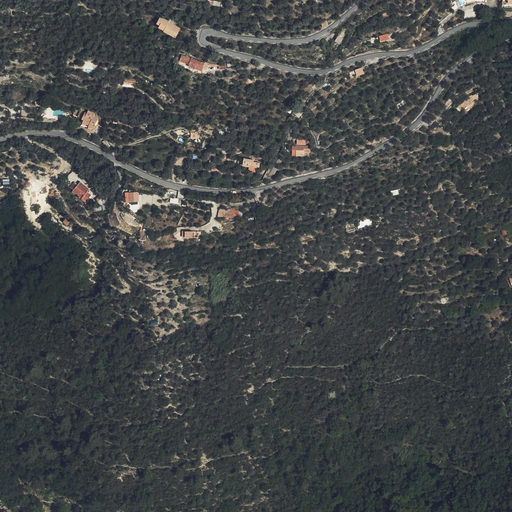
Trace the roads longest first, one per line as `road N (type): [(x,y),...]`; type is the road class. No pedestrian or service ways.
road 1 (tertiary): [(0,139),(60,132),(164,182),(258,188),(340,168),(410,128),(469,55),(511,34)]
road 2 (tertiary): [(511,20),(454,28),(407,52),(301,70),(215,48),(202,33),(306,39),(363,0)]
